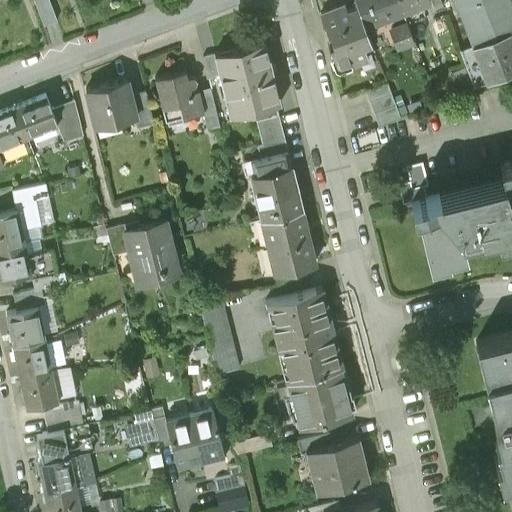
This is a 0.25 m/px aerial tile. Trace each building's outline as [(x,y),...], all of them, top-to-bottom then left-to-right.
[(51,0),(36,0),(45,23),(58,18),(51,0)] [(345,2),(320,11),(327,31),(328,31),(332,40),(328,41),(332,53),(331,56),(331,60),(335,65),(341,68),(353,64),(355,58),(367,53),(362,38),(367,36),(369,41),(371,40),(365,23),(355,0),(353,0),(355,2),(346,5),(345,2)] [(398,0),(355,0),(365,23),(402,9),(398,0)] [(398,0),(402,9),(425,0),(398,0)] [(498,0),(456,0),(473,44),(510,29),(498,0)] [(400,50),(416,44),(407,21),(391,27),(400,50)] [(511,28),(510,29),(473,44),(461,48),(475,84),(511,69),(511,28)] [(265,38),(214,50),(220,72),(230,112),(280,99),(265,38)] [(214,50),(202,53),(208,75),(220,72),(214,50)] [(184,68),(154,76),(165,118),(202,109),(203,108),(198,88),(190,90),(189,85),(192,84),(194,82),(195,79),(194,76),(192,74),(190,74),(189,74),(186,74),(184,68)] [(128,76),(87,86),(95,121),(135,111),(137,110),(131,89),(128,76)] [(387,81),(365,89),(378,123),(399,114),(387,81)] [(210,85),(198,88),(203,108),(202,109),(203,115),(217,111),(210,85)] [(145,86),(131,89),(137,110),(135,111),(138,124),(153,121),(145,86)] [(45,93),(15,104),(26,134),(57,122),(51,107),(45,93)] [(74,98),(51,107),(57,122),(63,138),(82,133),(74,98)] [(15,104),(0,109),(0,143),(26,134),(15,104)] [(278,113),(256,118),(261,142),(278,138),(284,136),(278,113)] [(261,142),(257,143),(263,169),(285,164),(278,138),(261,142)] [(505,183),(437,200),(436,194),(425,197),(421,182),(411,185),(409,177),(398,180),(403,201),(409,200),(412,210),(416,209),(428,256),(448,251),(447,246),(464,241),(462,234),(496,225),(497,231),(511,227),(511,212),(511,209),(511,208),(511,159),(500,162),(505,183)] [(263,169),(250,172),(261,216),(301,207),(290,162),(285,164),(263,169)] [(45,180),(11,188),(14,201),(34,197),(47,194),(45,180)] [(16,207),(0,210),(0,244),(24,239),(21,226),(40,222),(34,197),(14,201),(16,207)] [(301,207),(261,216),(268,243),(307,234),(301,207)] [(125,226),(123,227),(129,248),(135,270),(158,264),(160,273),(179,268),(165,216),(125,226)] [(124,221),(105,226),(112,252),(129,248),(123,227),(125,226),(124,221)] [(307,234),(268,243),(274,271),(303,264),(314,261),(307,234)] [(24,239),(0,244),(0,277),(16,274),(30,271),(30,269),(24,239)] [(303,264),(274,271),(277,282),(306,275),(303,264)] [(30,269),(30,271),(16,274),(19,290),(42,286),(59,282),(57,270),(41,274),(40,267),(30,269)] [(321,284),(271,296),(289,376),(341,364),(321,284)] [(19,290),(13,292),(16,308),(37,304),(45,302),(42,286),(19,290)] [(239,366),(221,297),(199,302),(216,371),(239,366)] [(16,308),(6,310),(13,342),(44,336),(37,304),(16,308)] [(511,330),(475,340),(493,411),(498,410),(511,406),(511,330)] [(78,331),(65,334),(67,344),(80,342),(78,331)] [(44,336),(13,342),(20,373),(51,367),(44,336)] [(156,351),(142,355),(146,372),(160,369),(156,351)] [(289,376),(286,377),(298,423),(352,409),(350,404),(355,403),(352,392),(351,392),(348,383),(345,383),(341,364),(289,376)] [(77,395),(71,365),(60,365),(51,367),(57,399),(77,395)] [(51,367),(20,373),(26,405),(57,399),(51,367)] [(68,401),(42,406),(45,418),(70,413),(73,424),(83,422),(78,400),(68,402),(68,401)] [(162,404),(150,406),(158,439),(170,436),(165,417),(162,404)] [(212,405),(188,411),(200,458),(214,454),(215,458),(224,456),(212,405)] [(511,479),(511,406),(498,410),(500,419),(494,421),(498,439),(495,440),(499,457),(495,458),(500,477),(511,475),(511,479)] [(188,411),(165,417),(170,436),(178,468),(187,465),(186,461),(200,458),(188,411)] [(70,413),(45,418),(47,429),(73,424),(70,413)] [(147,414),(125,420),(131,442),(152,437),(147,414)] [(47,429),(36,432),(42,459),(38,460),(45,492),(75,485),(74,481),(85,478),(91,476),(85,450),(92,448),(90,438),(91,437),(87,421),(83,422),(73,424),(47,429)] [(322,430),(296,436),(299,450),(304,449),(304,447),(325,442),(322,430)] [(268,431),(233,440),(236,451),(271,443),(268,431)] [(325,442),(304,447),(304,449),(314,490),(369,476),(358,434),(325,442)] [(230,473),(214,477),(217,489),(244,482),(239,461),(227,464),(230,473)] [(244,482),(217,489),(222,508),(248,501),(244,482)] [(81,511),(75,485),(45,492),(48,511),(81,511)] [(121,492),(97,495),(99,511),(123,509),(121,492)] [(334,497),(299,506),(300,511),(322,511),(337,509),(334,497)] [(337,509),(322,511),(376,511),(374,500),(337,509)]
